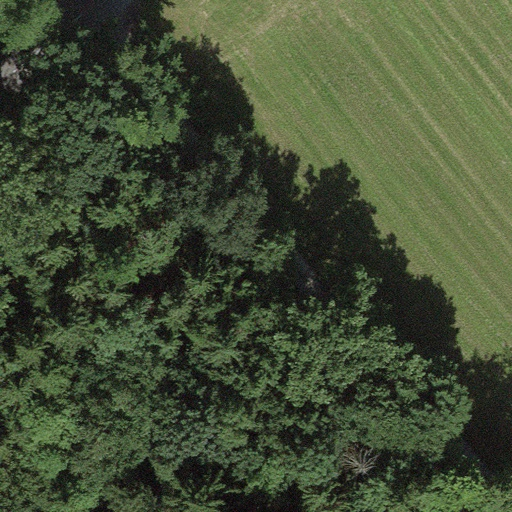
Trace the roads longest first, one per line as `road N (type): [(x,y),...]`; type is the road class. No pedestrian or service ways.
road 1 (track): [(511,510),(80,20)]
road 2 (unclassified): [(101,0),(0,85)]
